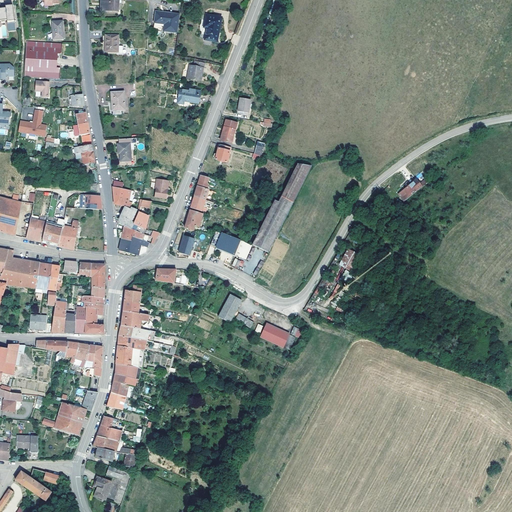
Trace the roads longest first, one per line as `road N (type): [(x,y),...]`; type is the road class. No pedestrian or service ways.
road 1 (tertiary): [(511,117),(443,136),(377,181),(293,301),(272,300),(214,267),(154,255)]
road 2 (tertiary): [(258,0),(154,255)]
road 3 (residential): [(113,261),(83,0)]
road 4 (tertiary): [(109,340),(103,390),(75,467)]
